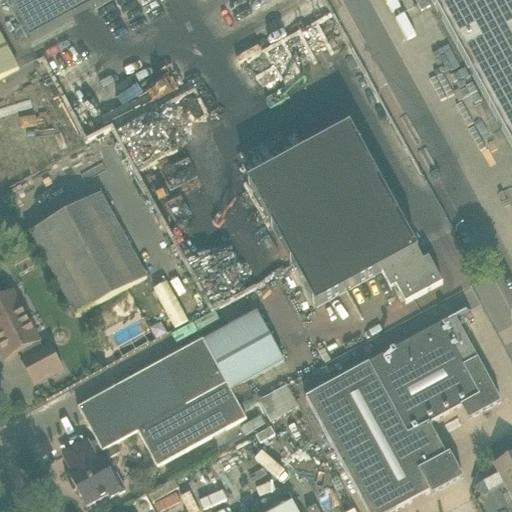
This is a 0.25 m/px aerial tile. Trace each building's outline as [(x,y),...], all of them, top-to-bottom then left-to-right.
[(67,0),(74,12),(95,0),(67,0)] [(425,0),(414,0),(421,13),(430,8),(425,0)] [(511,0),(430,0),(511,149),(511,0)] [(0,81),(18,71),(0,37),(0,81)] [(423,262),(418,253),(369,164),(268,219),(315,309),(381,273),(391,291),(396,288),(405,305),(442,285),(428,259),(423,262)] [(147,281),(146,280),(101,197),(30,235),(76,319),(147,281)] [(43,351),(21,311),(16,314),(7,298),(0,301),(0,350),(6,361),(20,354),(25,361),(21,363),(35,387),(62,372),(49,348),(43,351)] [(256,314),(203,344),(230,392),(283,362),(256,314)] [(455,319),(369,366),(306,401),(366,511),(397,511),(458,479),(429,427),(461,409),(467,419),(471,421),(501,405),(471,350),(471,349),(455,319)] [(246,421),(230,392),(203,344),(202,342),(78,410),(96,442),(102,454),(115,447),(138,435),(157,470),(246,421)] [(285,387),(257,402),(269,424),(297,409),(285,387)] [(120,455),(115,447),(102,454),(96,442),(89,446),(87,444),(63,458),(74,479),(71,481),(86,509),(108,497),(110,501),(125,493),(116,476),(112,478),(104,464),(120,455)] [(511,459),(495,468),(496,470),(511,499),(511,459)]
